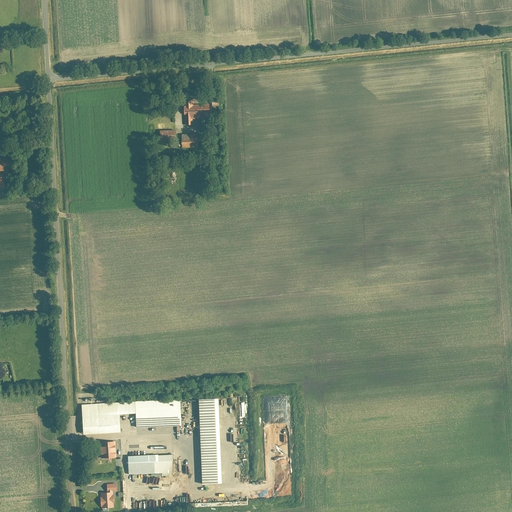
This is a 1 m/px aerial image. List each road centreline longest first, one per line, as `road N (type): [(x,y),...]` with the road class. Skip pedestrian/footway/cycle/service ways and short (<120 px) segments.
road 1 (unclassified): [(46,79),(511,34)]
road 2 (unclassified): [(46,79),(71,511)]
